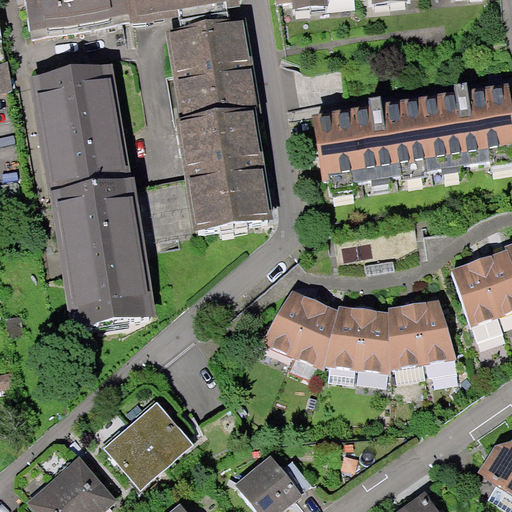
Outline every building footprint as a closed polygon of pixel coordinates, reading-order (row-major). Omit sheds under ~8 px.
[(23,0),(30,40),(131,24),(126,0),(23,0)] [(236,0),(126,0),(131,24),(238,7),(236,0)] [(165,30),(177,120),(256,108),(258,109),(246,19),(165,30)] [(29,77),(50,190),(132,176),(112,63),(29,77)] [(511,110),(509,90),(421,105),(433,174),(511,162),(511,110)] [(421,105),(322,121),(333,193),(433,174),(421,105)] [(187,179),(194,228),(273,216),(256,108),(177,120),(187,179)] [(132,176),(50,190),(70,328),(156,317),(145,242),(142,243),(134,189),(132,176)] [(187,179),(160,185),(169,238),(195,234),(194,228),(187,179)] [(160,185),(134,189),(142,243),(145,242),(169,238),(160,185)] [(511,261),(508,249),(479,259),(499,318),(511,313),(511,261)] [(479,259),(452,268),(471,327),(499,318),(479,259)] [(292,357),(316,300),(293,290),(260,344),(292,357)] [(439,299),(414,303),(425,364),(457,360),(439,299)] [(325,365),(339,311),(316,300),(292,357),(323,371),(325,365)] [(425,364),(414,303),(388,307),(389,310),(391,370),(425,364)] [(357,371),(365,307),(340,306),(339,311),(325,365),(357,371)] [(389,310),(365,307),(357,371),(391,375),(391,370),(389,310)] [(162,410),(135,431),(176,476),(203,450),(162,410)] [(110,457),(146,499),(176,476),(135,431),(110,457)] [(511,436),(497,442),(477,472),(511,493),(511,436)] [(89,462),(63,483),(91,511),(112,511),(127,501),(89,462)] [(248,492),(262,511),(298,511),(307,505),(279,469),(248,492)] [(32,511),(91,511),(63,483),(32,511)] [(395,511),(439,511),(426,491),(395,511)]
